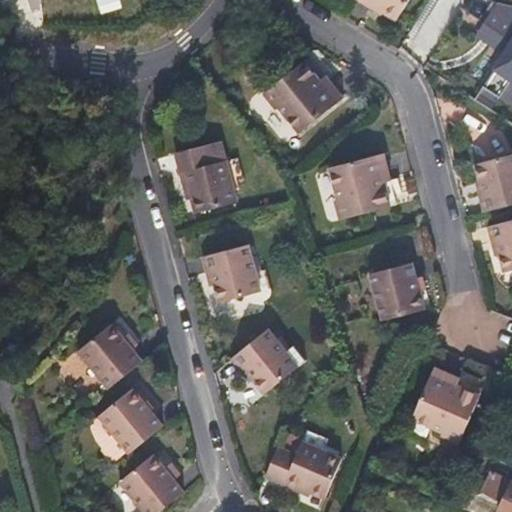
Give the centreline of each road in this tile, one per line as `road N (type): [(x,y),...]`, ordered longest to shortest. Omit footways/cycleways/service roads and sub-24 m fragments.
road 1 (residential): [(131,63),(129,146),(214,483),(230,511)]
road 2 (residential): [(284,0),(404,83),(468,329),(503,344)]
road 3 (residential): [(131,63),(40,46),(0,50)]
